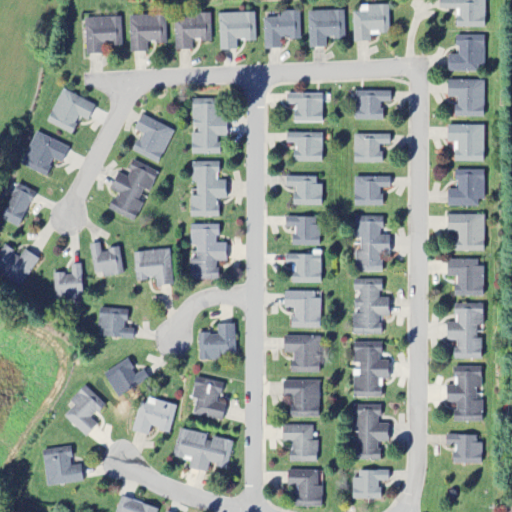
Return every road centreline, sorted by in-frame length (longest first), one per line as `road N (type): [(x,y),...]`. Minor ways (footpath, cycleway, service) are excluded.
road 1 (residential): [(405,511),(417,475),(412,77),(401,71),(87,86)]
road 2 (residential): [(255,78),(250,511)]
road 3 (residential): [(134,85),(67,217)]
road 4 (residential): [(243,511),(162,488),(118,459)]
